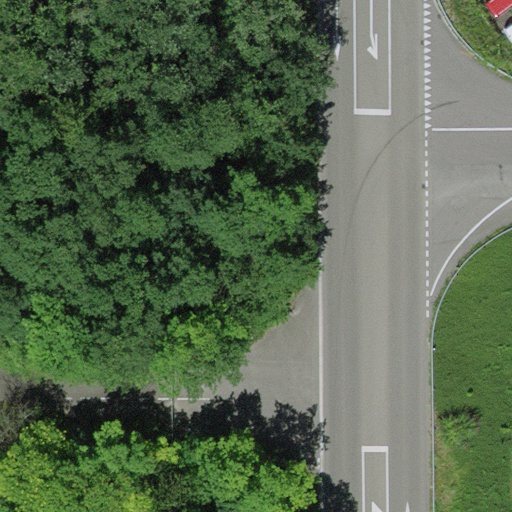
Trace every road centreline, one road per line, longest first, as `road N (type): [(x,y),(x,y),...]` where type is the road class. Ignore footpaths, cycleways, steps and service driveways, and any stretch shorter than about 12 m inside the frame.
road 1 (track): [(380,378),(94,389),(0,375)]
road 2 (tertiary): [(381,511),(379,154)]
road 3 (tertiary): [(379,154),(379,0)]
road 4 (unclassified): [(379,154),(511,153)]
